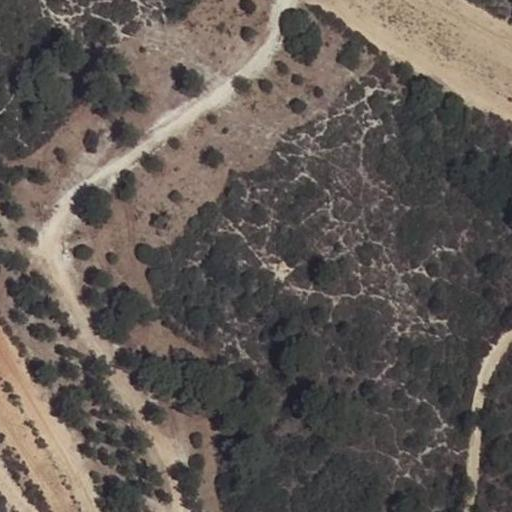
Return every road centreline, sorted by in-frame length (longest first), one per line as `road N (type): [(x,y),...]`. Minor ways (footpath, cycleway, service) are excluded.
road 1 (track): [(171,511),(168,446),(77,302),(57,220),(74,184),(103,157),(171,122),(235,74),(283,0)]
road 2 (track): [(471,511),(499,357),(511,342)]
